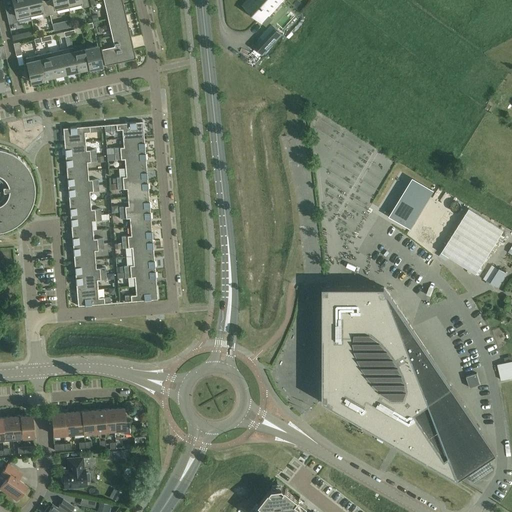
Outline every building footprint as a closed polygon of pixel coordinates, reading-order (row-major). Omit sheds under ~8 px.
[(12,0),(14,9),(7,11),(6,11),(9,24),(18,22),(18,20),(30,17),(26,0),(12,0)] [(40,0),(26,0),(30,17),(43,14),(43,16),(50,15),(47,1),(41,3),(40,0)] [(66,0),(52,0),(53,0),(47,1),(50,15),(57,13),(56,11),(69,8),(66,0)] [(104,0),(109,19),(126,15),(122,0),(104,0)] [(247,0),(243,5),(261,22),(281,0),(247,0)] [(129,30),(126,15),(109,19),(115,47),(116,47),(132,44),(130,38),(131,38),(131,36),(133,35),(131,29),(129,30)] [(70,19),(52,24),(53,30),(72,27),(70,19)] [(255,45),(254,44),(252,45),(263,55),(282,34),(271,25),(258,39),(260,40),(255,45)] [(20,39),(34,35),(33,30),(19,34),(20,39)] [(13,43),(16,56),(22,54),(19,42),(13,43)] [(102,49),(101,49),(105,66),(106,65),(107,67),(113,66),(113,64),(136,59),(134,50),(133,50),(132,44),(116,47),(115,47),(102,50),(102,49)] [(97,46),(85,49),(90,68),(89,68),(89,69),(102,66),(101,63),(97,46)] [(74,51),(73,47),(61,50),(66,73),(78,71),(74,51)] [(85,49),(74,51),(78,71),(89,68),(90,68),(85,49)] [(61,50),(49,53),(55,76),(66,73),(61,50)] [(55,76),(49,53),(38,55),(43,79),(55,76)] [(43,79),(38,55),(25,58),(27,64),(25,64),(26,71),(28,71),(30,79),(31,82),(44,80),(43,79)] [(126,138),(144,137),(143,122),(110,124),(111,130),(126,129),(126,138)] [(96,132),(95,126),(63,128),(64,143),(82,142),(81,133),(96,132)] [(126,138),(127,147),(106,149),(107,155),(145,151),(144,137),(126,138)] [(82,151),(82,142),(64,143),(65,158),(96,156),(96,150),(82,151)] [(0,228),(4,228),(4,231),(7,230),(10,229),(13,227),(15,226),(13,223),(19,219),(21,221),(23,219),(25,216),(27,214),(29,211),(31,208),(27,207),(30,200),(33,201),(34,198),(34,194),(35,190),(34,187),(34,183),(33,180),(32,176),(31,173),(28,174),(24,168),(27,166),(25,164),(23,161),(21,159),(18,157),(16,155),(14,158),(8,155),(9,152),(6,150),(2,150),(0,149),(0,187),(3,187),(3,192),(0,191),(0,228)] [(145,151),(107,155),(107,160),(128,159),(129,168),(146,166),(145,151)] [(97,161),(96,156),(65,158),(67,173),(84,171),(83,163),(87,162),(97,161)] [(146,166),(129,168),(130,176),(126,177),(116,177),(117,183),(148,181),(146,166)] [(85,180),(84,171),(67,173),(68,187),(99,185),(98,179),(85,180)] [(149,196),(148,181),(117,183),(117,189),(131,188),(131,197),(149,196)] [(99,191),(99,185),(68,187),(69,202),(87,201),(86,192),(90,192),(99,191)] [(405,224),(409,226),(410,227),(427,198),(409,187),(392,215),(391,216),(405,224)] [(149,196),(131,197),(132,206),(128,206),(119,207),(119,213),(150,210),(149,196)] [(87,210),(87,201),(69,202),(70,217),(101,214),(101,209),(87,210)] [(366,208),(350,236),(345,234),(341,242),(357,251),(377,214),(366,208)] [(476,274),(504,230),(469,208),(441,252),(476,274)] [(150,210),(119,213),(120,219),(133,218),(134,226),(151,225),(150,210)] [(101,220),(101,214),(70,217),(72,232),(89,230),(88,222),(92,221),(101,220)] [(151,225),(134,226),(134,235),(131,236),(121,236),(122,242),(153,240),(151,225)] [(89,230),(72,232),(73,247),(103,244),(103,238),(90,239),(89,230)] [(154,254),(153,240),(122,242),(122,248),(125,248),(126,257),(136,256),(154,254)] [(104,250),(103,244),(73,247),(74,261),(92,260),(91,251),(95,251),(104,250)] [(154,254),(136,256),(137,265),(133,265),(124,266),(124,272),(155,269),(154,254)] [(92,268),(92,260),(74,261),(75,276),(106,273),(105,267),(92,268)] [(492,265),(484,279),(490,283),(499,270),(492,265)] [(124,272),(117,273),(117,278),(123,278),(123,277),(125,277),(125,278),(138,277),(139,285),(156,284),(155,269),(124,272)] [(106,279),(106,273),(75,276),(77,291),(94,289),(93,280),(97,280),(106,279)] [(428,305),(432,285),(425,283),(421,303),(428,305)] [(156,284),(139,285),(139,294),(124,296),(125,302),(157,299),(156,284)] [(323,401),(459,479),(497,454),(384,286),(323,286),(323,401)] [(95,298),(94,289),(77,291),(78,306),(110,303),(110,297),(95,298)] [(511,360),(498,365),(501,380),(511,377),(511,360)] [(480,384),(477,373),(466,376),(470,387),(480,384)] [(113,409),(115,430),(124,429),(125,429),(125,434),(131,433),(130,421),(124,422),(123,408),(113,409)] [(102,409),(92,410),(94,432),(104,431),(103,409),(102,409)] [(115,430),(113,409),(103,409),(104,431),(105,431),(115,430)] [(94,432),(92,410),(83,411),(82,411),(84,433),(84,432),(94,432)] [(82,411),(72,412),(74,433),(84,432),(84,433),(82,411)] [(64,434),(62,412),(62,413),(52,413),(51,413),(53,435),(54,435),(63,434),(64,434)] [(62,412),(64,434),(74,433),(72,412),(62,413),(62,412)] [(33,437),(32,415),(31,415),(21,416),(23,437),(33,436),(33,437)] [(23,437),(21,416),(11,417),(13,438),(23,437)] [(13,438),(11,417),(1,417),(3,439),(13,438)] [(145,436),(136,436),(133,436),(134,446),(145,446),(145,436)] [(68,459),(69,471),(63,471),(63,475),(62,477),(62,481),(64,483),(64,487),(70,487),(71,488),(74,487),(75,486),(86,485),(86,481),(90,481),(89,473),(85,473),(85,469),(83,469),(82,458),(68,459)] [(27,485),(15,477),(19,471),(8,464),(1,474),(7,478),(0,487),(0,488),(16,500),(27,485)] [(259,504),(253,511),(303,511),(308,507),(299,500),(299,499),(286,488),(285,489),(282,487),(272,488),(270,491),(269,490),(259,504)] [(68,511),(69,511),(68,511),(69,511),(74,506),(63,499),(59,505),(61,506),(59,509),(52,504),(50,507),(49,506),(44,511),(68,511)] [(106,509),(105,511),(108,511),(110,504),(99,502),(98,508),(106,509)]
